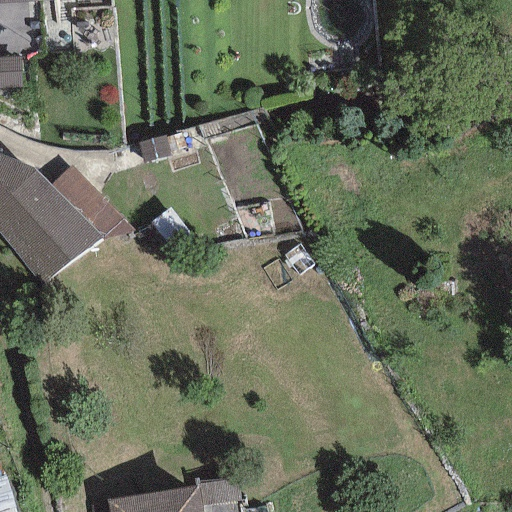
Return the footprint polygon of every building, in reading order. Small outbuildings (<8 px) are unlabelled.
[(0,0),(0,3),(39,0),(53,0),(53,11),(110,9),(108,0),(0,0)] [(22,57),(0,58),(0,89),(23,88),(22,57)] [(0,154),(0,234),(41,285),(102,240),(49,186),(34,170),(0,154)] [(71,166),(49,186),(102,240),(132,230),(71,166)] [(22,511),(16,479),(0,482),(0,511),(22,511)] [(202,511),(198,486),(106,501),(107,511),(202,511)]
